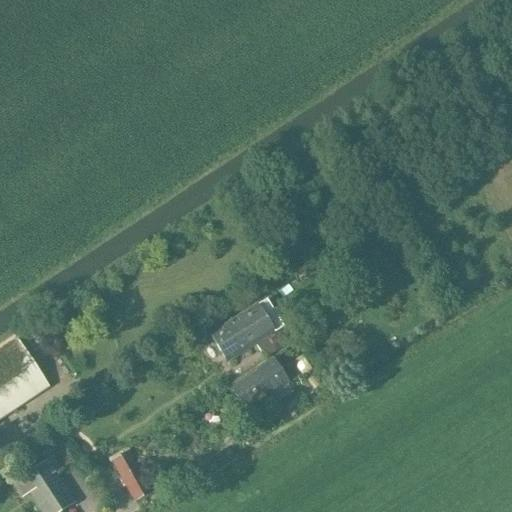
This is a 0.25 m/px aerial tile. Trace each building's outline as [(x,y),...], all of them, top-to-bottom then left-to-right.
[(228,362),(255,345),(265,359),(293,341),(296,339),(288,329),(286,331),(285,329),(276,334),(258,306),(211,336),(228,362)] [(0,421),(50,388),(18,340),(0,351),(0,421)] [(272,394),(288,381),(274,361),(232,389),(246,409),(271,392),(272,394)] [(152,492),(129,451),(111,461),(135,502),(152,492)] [(19,479),(20,480),(12,485),(22,499),(29,494),(41,511),(61,511),(75,503),(48,460),(19,479)]
